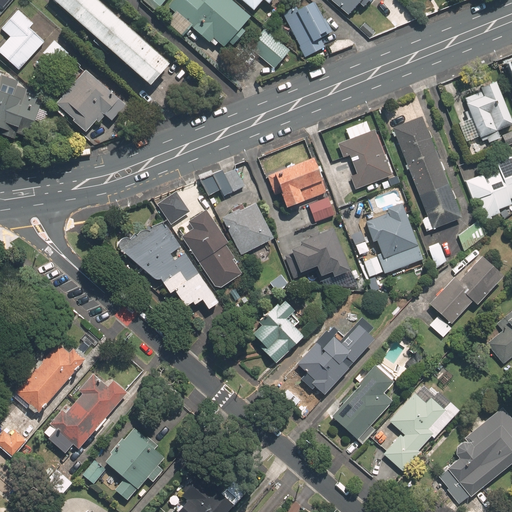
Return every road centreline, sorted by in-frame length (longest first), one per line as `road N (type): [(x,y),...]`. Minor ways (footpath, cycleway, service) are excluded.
road 1 (secondary): [(511,18),(124,173),(0,197)]
road 2 (residential): [(0,200),(356,511)]
